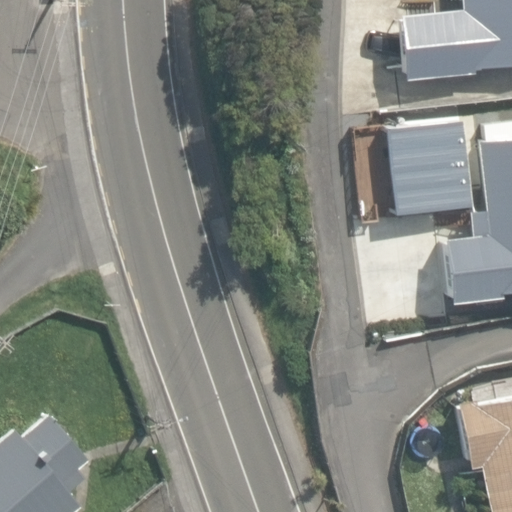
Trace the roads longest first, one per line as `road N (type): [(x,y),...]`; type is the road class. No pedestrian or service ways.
road 1 (secondary): [(142,179),(259,511)]
road 2 (residential): [(0,292),(142,179)]
road 3 (secondary): [(123,0),(142,179)]
